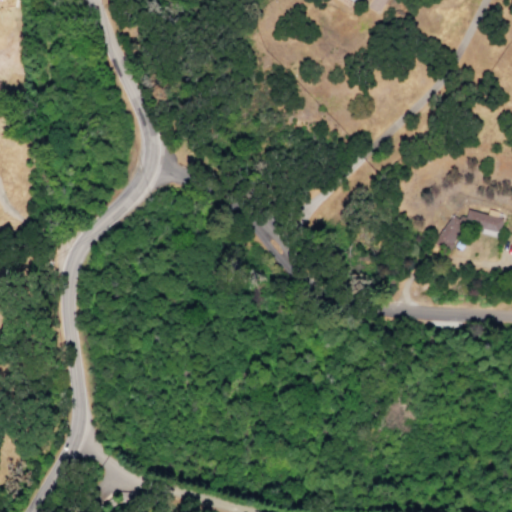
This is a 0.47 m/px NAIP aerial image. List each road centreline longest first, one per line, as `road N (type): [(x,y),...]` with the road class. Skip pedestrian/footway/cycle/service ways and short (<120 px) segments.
road 1 (residential): [(511,316),(367,309),(328,297),(294,276),(214,190),(145,134)]
road 2 (tertiary): [(28,511),(71,438),(63,287),(89,233)]
road 3 (tertiary): [(89,233),(133,190),(146,162),(139,114),(89,0)]
